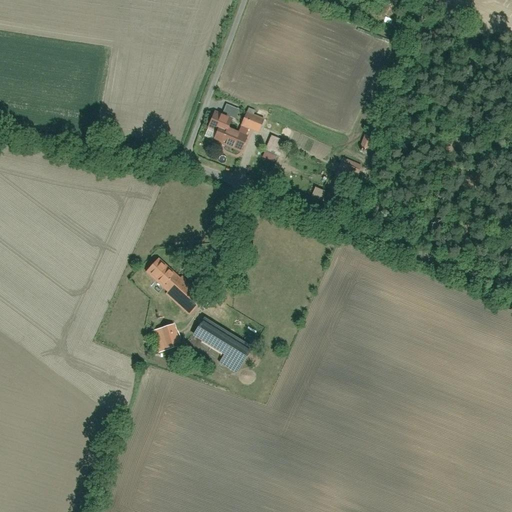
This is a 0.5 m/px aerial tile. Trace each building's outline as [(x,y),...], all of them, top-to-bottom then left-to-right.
[(244,116),(239,128),(258,135),(263,123),(244,116)] [(218,128),(211,143),(238,155),(244,139),(218,128)] [(271,139),(263,158),(276,164),(285,145),(271,139)] [(354,153),(346,174),(356,178),(365,158),(354,153)] [(309,196),(319,200),(322,191),(313,187),(309,196)] [(162,256),(144,275),(189,316),(207,297),(162,256)] [(222,358),(217,366),(234,376),(251,347),(203,319),(191,339),(222,358)] [(174,327),(160,331),(166,353),(180,349),(174,327)]
